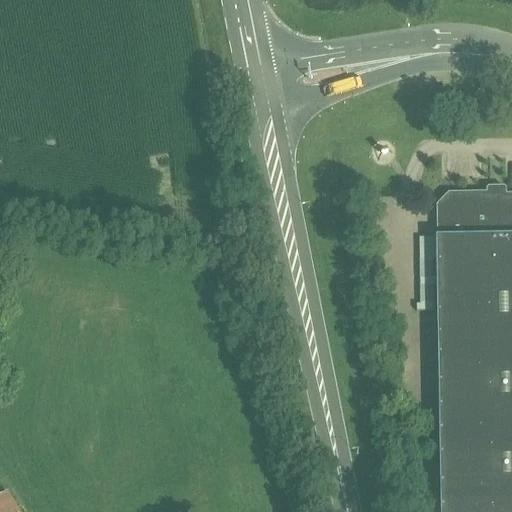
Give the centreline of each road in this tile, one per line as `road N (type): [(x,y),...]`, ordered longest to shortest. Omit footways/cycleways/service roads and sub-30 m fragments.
road 1 (secondary): [(348,511),(259,89)]
road 2 (tertiary): [(511,61),(442,53),(259,89)]
